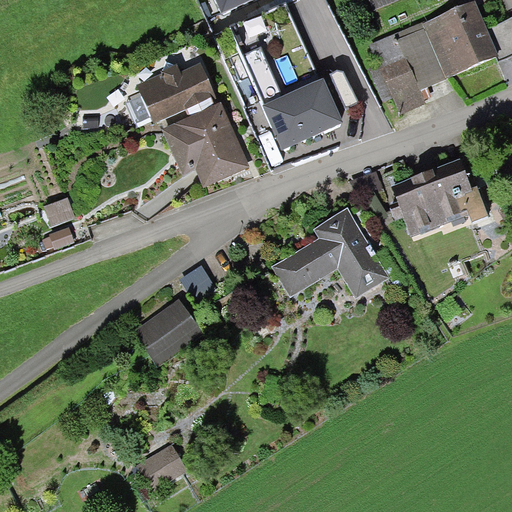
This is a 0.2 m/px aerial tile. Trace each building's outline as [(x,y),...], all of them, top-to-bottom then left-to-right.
[(258,0),(257,0),(214,0),(222,17),(258,0)] [(370,0),(375,11),(400,0),(370,0)] [(475,2),(423,24),(447,80),(499,58),(475,2)] [(420,91),(447,80),(423,24),(396,35),(420,91)] [(420,91),(396,35),(371,46),(400,115),(426,104),(420,91)] [(164,75),(137,86),(154,125),(217,98),(202,64),(181,73),(178,67),(163,73),(164,75)] [(324,81),(263,109),(283,153),(344,125),(324,81)] [(222,105),(163,132),(183,177),(196,172),(204,189),(250,168),(222,105)] [(472,191),(466,175),(438,185),(433,173),(411,182),(416,194),(397,201),(411,239),(469,217),(472,224),(489,218),(478,188),(472,191)] [(68,199),(45,208),(52,228),(75,219),(68,199)] [(320,240),(272,268),(291,299),(339,270),(357,300),(390,280),(349,210),(314,231),(320,240)] [(70,229),(50,235),(55,251),(75,245),(70,229)] [(202,267),(181,279),(196,304),(217,291),(202,267)] [(179,301),(133,333),(158,368),(204,336),(179,301)] [(172,446),(138,467),(154,493),(188,472),(172,446)]
